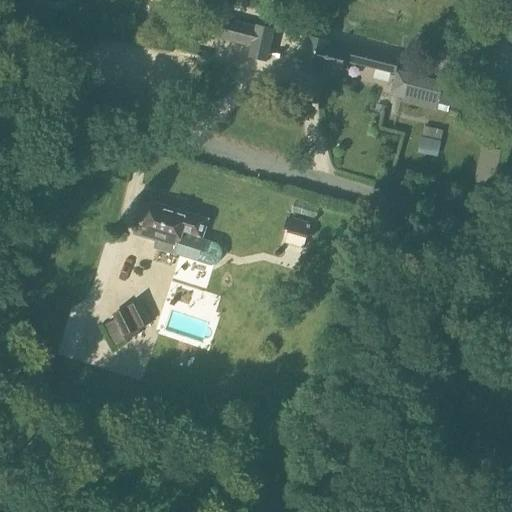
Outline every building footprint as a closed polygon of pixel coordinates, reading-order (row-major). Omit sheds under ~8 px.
[(255,29),(223,21),(218,40),(251,48),(248,58),(264,62),(265,56),(272,31),(256,27),(255,29)] [(321,66),(340,71),(343,60),(394,73),(396,65),(345,51),(344,55),(325,50),(327,41),(311,37),(303,66),(302,70),(319,74),(321,66)] [(443,83),(409,74),(401,104),(436,113),(443,83)] [(143,235),(178,246),(175,256),(211,267),(214,266),(217,266),(221,262),(222,258),(223,254),(223,251),(221,249),(220,247),(218,245),(214,243),(200,239),(206,221),(153,204),(143,235)] [(315,227),(311,226),(286,218),(282,232),(288,233),(285,244),(303,249),(307,238),(312,240),(315,227)] [(112,317),(123,338),(152,323),(141,302),(112,317)]
